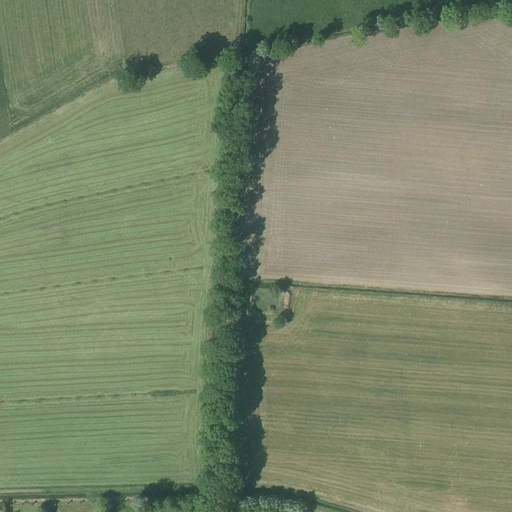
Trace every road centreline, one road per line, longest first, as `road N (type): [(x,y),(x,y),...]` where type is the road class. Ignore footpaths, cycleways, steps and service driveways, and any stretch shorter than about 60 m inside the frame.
road 1 (track): [(240,0),(215,511)]
road 2 (track): [(134,486),(278,487),(366,511)]
